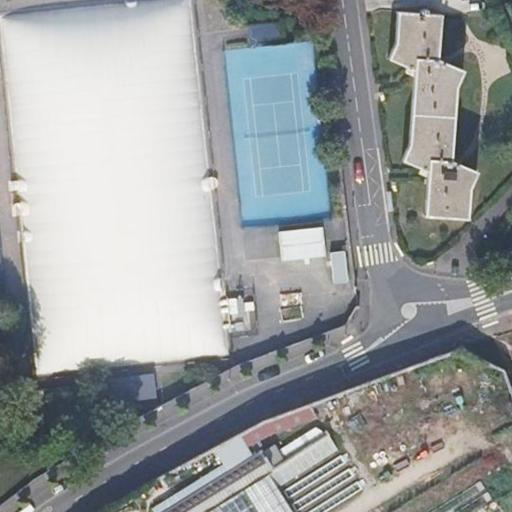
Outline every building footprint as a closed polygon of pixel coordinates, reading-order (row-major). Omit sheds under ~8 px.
[(51,369),(225,355),(194,0),(149,0),(101,4),(118,15),(109,29),(150,26),(139,41),(144,101),(158,99),(159,110),(168,97),(170,122),(149,124),(164,134),(158,142),(177,154),(148,156),(151,186),(133,188),(136,217),(115,219),(116,234),(104,235),(105,249),(85,251),(90,301),(73,290),(74,299),(48,338),(51,369)] [(457,16),(495,10),(490,0),(383,0),(385,13),(396,11),(395,43),(389,60),(413,71),(407,144),(401,160),(428,171),(425,214),(467,219),(469,190),(476,173),(450,162),(455,89),(462,72),(435,61),(439,16),(457,16)] [(328,227),(282,228),(283,257),(328,256),(328,227)] [(334,282),(351,282),(351,250),(334,250),(334,282)] [(228,298),(229,331),(249,331),(248,297),(228,298)] [(345,424),(453,384),(447,368),(338,408),(345,424)] [(116,402),(157,400),(156,375),(115,377),(116,402)] [(260,449),(160,511),(295,511),(279,486),(336,449),(326,433),(283,459),(274,445),(262,452),(260,449)] [(340,456),(285,489),(289,495),(344,462),(340,456)] [(347,469),(294,502),(298,508),(352,475),(347,469)] [(356,483),(308,511),(323,511),(360,489),(356,483)]
